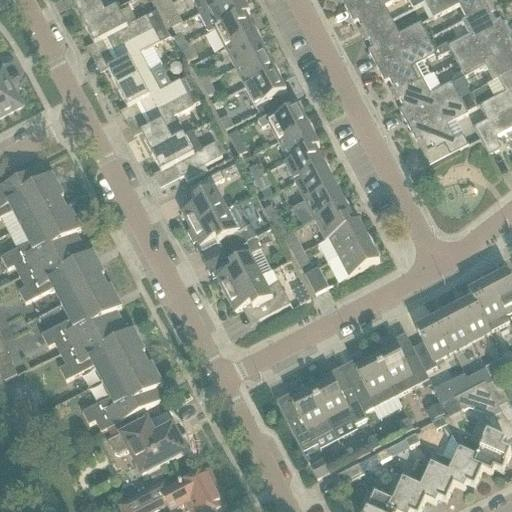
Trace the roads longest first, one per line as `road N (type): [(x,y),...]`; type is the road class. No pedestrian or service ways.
road 1 (residential): [(434,268),(296,0)]
road 2 (residential): [(218,381),(82,117)]
road 3 (residential): [(218,381),(434,268)]
road 4 (residential): [(289,511),(218,381)]
road 5 (residential): [(82,117),(23,0)]
